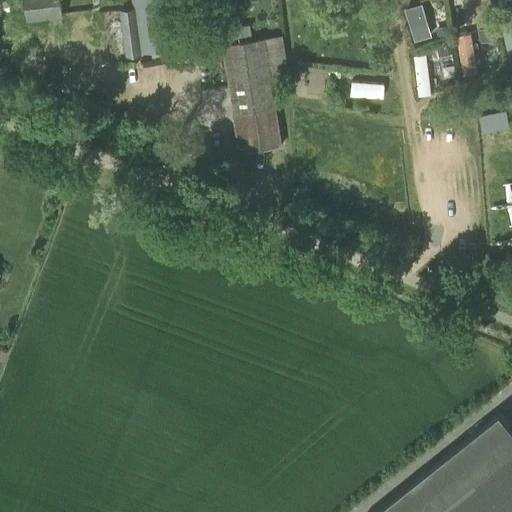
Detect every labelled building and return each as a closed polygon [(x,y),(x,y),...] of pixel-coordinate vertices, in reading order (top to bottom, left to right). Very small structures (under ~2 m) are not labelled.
[(23,0),(26,19),(60,15),(57,0),(23,0)] [(126,54),(172,48),(166,0),(133,0),(135,7),(120,9),(126,54)] [(406,5),(415,39),(433,34),(424,0),(406,5)] [(448,24),(435,27),(438,37),(451,34),(448,24)] [(264,36),(221,43),(238,152),(280,145),(271,84),(284,83),(281,63),(268,65),(264,36)] [(450,42),(436,45),(436,46),(438,56),(452,53),(450,42)] [(415,52),(418,93),(431,92),(428,52),(415,52)] [(342,92),(387,95),(388,81),(343,79),(342,92)] [(508,109),(481,112),(483,128),(509,125),(508,109)] [(511,511),(511,428),(498,412),(372,511),(511,511)]
